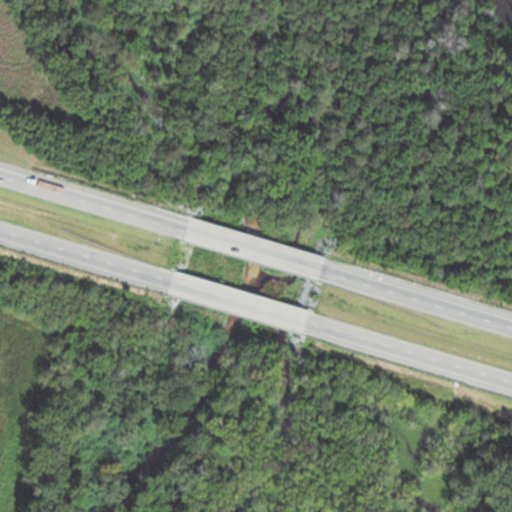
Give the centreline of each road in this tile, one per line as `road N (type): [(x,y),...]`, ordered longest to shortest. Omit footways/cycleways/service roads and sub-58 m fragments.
road 1 (motorway): [(301,320),(511,381)]
road 2 (motorway): [(511,328),(312,269)]
road 3 (motorway): [(186,234),(0,178)]
road 4 (motorway): [(0,233),(173,285)]
road 5 (motorway): [(173,285),(301,320)]
road 6 (motorway): [(312,269),(186,234)]
